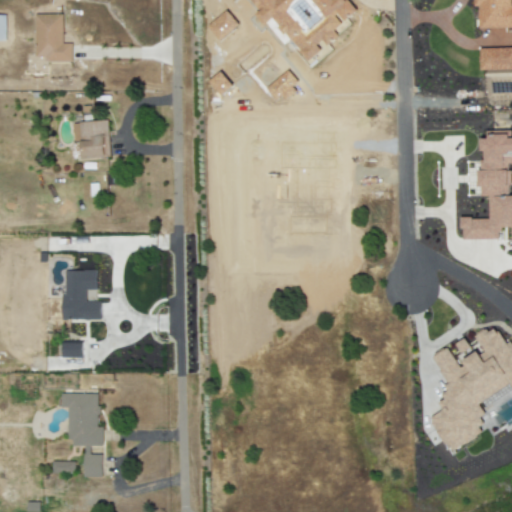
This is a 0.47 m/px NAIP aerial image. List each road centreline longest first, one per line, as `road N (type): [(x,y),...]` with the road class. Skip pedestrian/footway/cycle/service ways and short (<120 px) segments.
road 1 (residential): [(179,0),(181,511)]
road 2 (residential): [(414,288),(406,0)]
